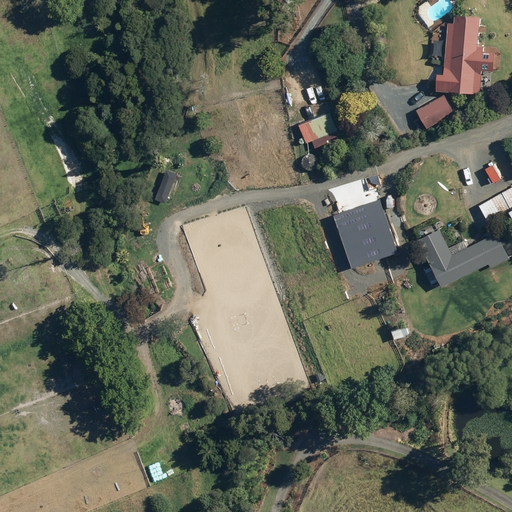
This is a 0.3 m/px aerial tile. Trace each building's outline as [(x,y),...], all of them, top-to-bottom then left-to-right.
[(486,27),(479,27),(480,17),(455,16),(455,24),(448,24),(446,59),(444,59),(443,75),(437,75),(436,92),(480,94),(481,72),(493,73),(494,52),(483,52),(483,45),(479,45),(479,34),(486,35),(486,27)] [(444,95),(436,101),(428,100),(414,109),(427,129),(455,112),(444,95)] [(330,110),(298,124),(304,137),(303,137),(302,138),(301,138),(301,139),(300,139),(300,140),(300,141),(300,142),(300,143),(300,144),(301,144),(301,145),(302,145),(303,146),(304,146),(305,146),(306,145),(307,145),(312,142),(316,152),(329,146),(328,143),(342,137),(330,110)] [(305,170),(306,171),(308,171),(308,172),(310,172),(312,172),(313,171),(315,171),(316,170),(318,169),(319,167),(320,166),(320,164),(321,162),(321,161),(320,159),(320,157),(319,156),(317,154),(316,153),(315,152),(313,152),(311,152),(309,152),(308,152),(306,153),(305,154),(303,155),(302,156),(301,158),(301,159),(300,161),(300,163),(301,165),(301,166),(302,168),(303,169),(305,170)] [(492,157),(494,160),(491,162),(500,181),(511,174),(511,158),(509,152),(504,155),(502,152),(492,157)] [(177,175),(166,171),(156,200),(167,204),(177,175)] [(511,187),(479,207),(490,226),(510,215),(511,217),(511,187)] [(417,241),(431,267),(424,270),(432,285),(438,282),(442,289),(488,265),(490,270),(511,259),(498,233),(453,256),(439,232),(447,228),(441,218),(416,232),(420,240),(417,241)] [(407,325),(390,331),(394,341),(410,335),(407,325)]
